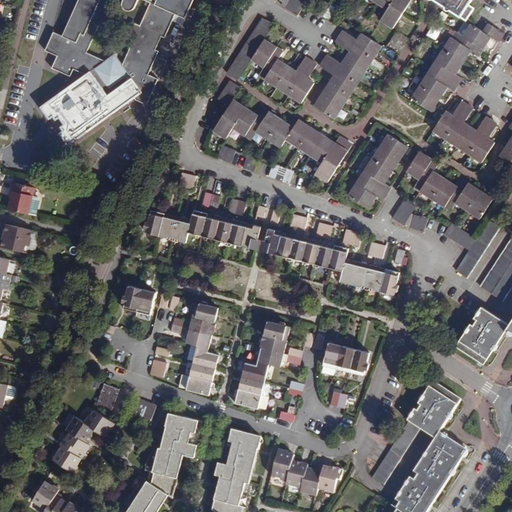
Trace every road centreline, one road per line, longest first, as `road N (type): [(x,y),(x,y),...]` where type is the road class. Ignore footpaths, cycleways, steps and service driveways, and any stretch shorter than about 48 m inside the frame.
road 1 (residential): [(246,0),(176,161),(421,243),(426,255),(396,330)]
road 2 (residential): [(91,367),(350,458),(396,330)]
road 3 (residential): [(396,330),(509,402)]
